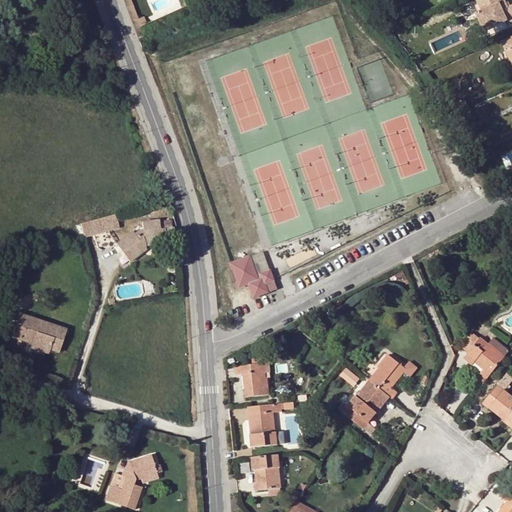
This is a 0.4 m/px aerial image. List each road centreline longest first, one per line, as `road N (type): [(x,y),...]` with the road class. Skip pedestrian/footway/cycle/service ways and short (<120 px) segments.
road 1 (tertiary): [(209,344),(199,250),(109,0)]
road 2 (residential): [(511,198),(209,344)]
road 3 (tertiary): [(220,511),(209,344)]
road 4 (unknown): [(70,398),(116,262)]
